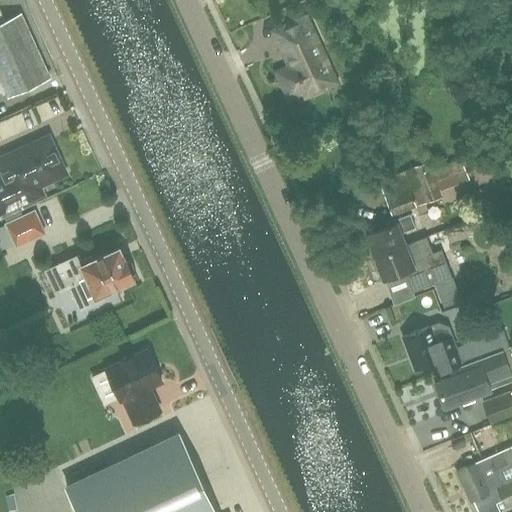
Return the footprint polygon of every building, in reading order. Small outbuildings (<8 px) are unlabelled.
[(22,16),(0,25),(0,70),(12,96),(50,79),(22,16)] [(290,98),(334,77),(306,16),(274,31),(290,66),(278,71),(290,98)] [(0,221),(24,211),(21,204),(41,195),(38,187),(65,175),(49,140),(0,161),(0,169),(3,175),(0,176),(0,221)] [(433,170),(429,161),(413,167),(402,171),(409,191),(410,191),(413,190),(419,206),(427,203),(443,196),(441,191),(469,180),(468,178),(469,178),(461,158),(433,170)] [(409,191),(387,200),(386,200),(393,216),(416,207),(410,191),(409,191)] [(47,233),(35,208),(4,223),(16,247),(47,233)] [(366,234),(375,256),(406,244),(401,232),(415,226),(410,213),(386,222),(388,226),(366,234)] [(406,244),(375,256),(384,278),(405,270),(413,292),(435,283),(445,306),(460,300),(444,258),(440,248),(431,252),(425,237),(406,244)] [(79,253),(57,263),(69,289),(79,311),(104,299),(101,293),(134,278),(133,274),(136,273),(130,260),(127,262),(125,258),(120,247),(94,258),(93,255),(82,260),(79,253)] [(454,342),(449,326),(440,322),(404,335),(416,368),(437,360),(441,371),(450,368),(462,363),(508,346),(501,328),(456,346),(454,342)] [(485,355),(463,363),(450,368),(453,375),(437,382),(446,405),(490,388),(487,381),(509,373),(501,349),(489,353),(485,355)] [(106,369),(121,400),(124,398),(135,422),(160,410),(148,387),(162,380),(147,350),(106,369)] [(511,390),(510,391),(510,390),(483,401),(492,422),(511,414),(511,390)] [(220,511),(181,430),(68,483),(81,511),(220,511)] [(478,511),(479,511),(497,503),(503,499),(506,505),(511,502),(511,444),(511,445),(502,449),(492,454),(457,470),(471,501),(473,500),(478,511)]
